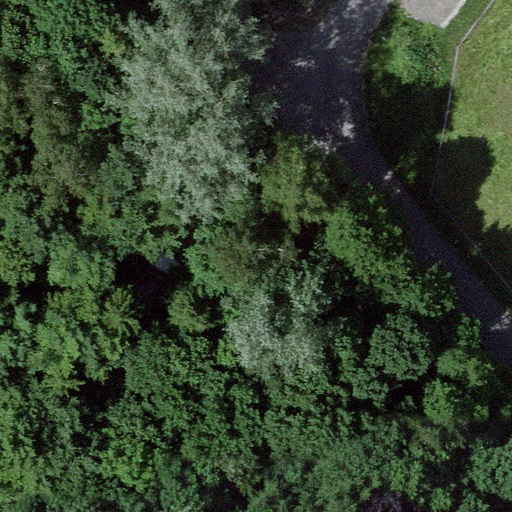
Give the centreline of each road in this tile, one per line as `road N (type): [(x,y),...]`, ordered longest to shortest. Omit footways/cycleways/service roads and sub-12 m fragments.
road 1 (track): [(0,480),(93,368),(285,99)]
road 2 (track): [(285,99),(511,371)]
road 3 (track): [(360,0),(285,99)]
